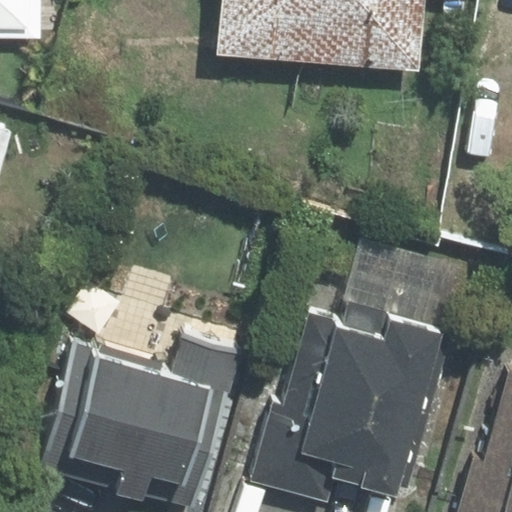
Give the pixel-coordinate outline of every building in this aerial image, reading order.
[(0,0),(0,30),(37,31),(36,0),(0,0)] [(193,0),(191,41),(397,57),(401,0),(193,0)] [(421,319),(375,305),(377,299),(343,288),(336,314),(304,305),(278,399),(268,396),(247,471),(257,474),(257,476),(303,488),(322,493),(328,467),(377,479),(378,472),(403,478),(445,325),(421,319)] [(80,330),(44,451),(193,495),(227,380),(235,383),(245,347),(192,331),(183,360),(80,330)] [(511,511),(511,367),(492,362),(466,454),(456,451),(438,511),(511,511)]
